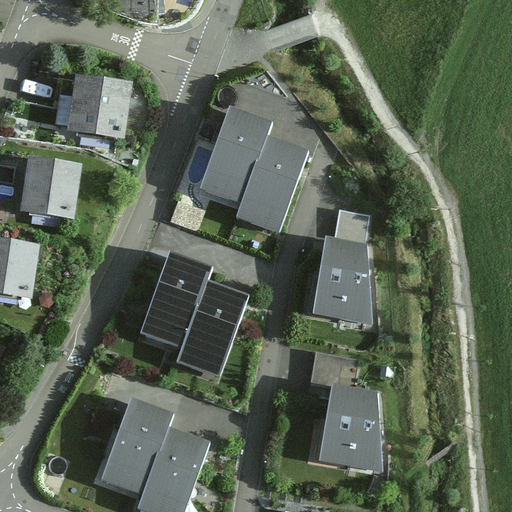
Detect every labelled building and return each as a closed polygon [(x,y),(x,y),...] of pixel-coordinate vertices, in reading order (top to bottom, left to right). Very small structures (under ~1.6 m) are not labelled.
[(128,149),(137,92),(81,83),(71,140),(128,149)] [(315,157),(275,142),(280,130),(235,113),(204,193),(246,209),(241,224),(283,240),(315,157)] [(203,181),(212,144),(196,140),(187,177),(203,181)] [(78,227),(84,170),(29,165),(24,221),(78,227)] [(0,299),(36,305),(44,251),(0,245),(0,299)] [(366,250),(329,245),(316,316),(373,326),(366,250)] [(256,301),(214,286),(219,272),(173,255),(143,338),(185,353),(179,369),(225,386),(256,301)] [(0,370),(9,351),(0,347),(0,370)] [(373,396),(336,391),(324,463),(380,472),(373,396)] [(190,511),(214,449),(174,434),(180,420),(130,401),(99,484),(145,501),(140,511),(190,511)]
